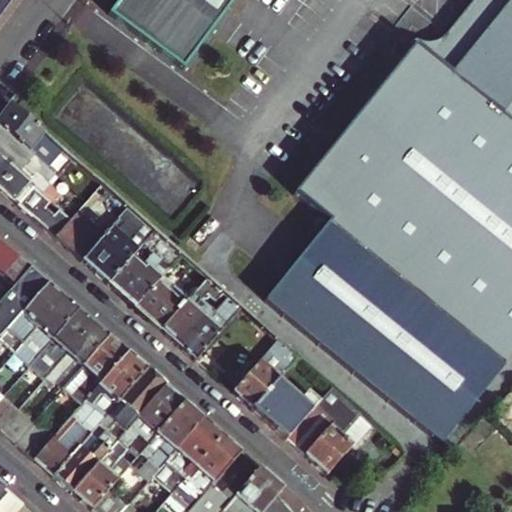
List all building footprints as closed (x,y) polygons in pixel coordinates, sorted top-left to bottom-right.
[(0,0),(0,18),(13,0),(0,0)] [(120,0),(109,16),(183,71),(236,0),(120,0)] [(511,360),(511,0),(468,55),(452,42),(440,45),(429,58),(417,48),(292,203),(502,372),(511,360)] [(7,109),(0,117),(0,129),(29,155),(38,144),(42,147),(41,149),(45,153),(50,162),(63,173),(71,165),(7,109)] [(0,129),(0,161),(40,196),(54,179),(29,155),(0,129)] [(40,196),(0,161),(0,193),(54,240),(69,222),(61,215),(56,221),(48,214),(53,209),(40,196)] [(125,212),(101,239),(80,264),(106,286),(131,258),(139,249),(151,235),(125,212)] [(66,252),(88,227),(74,216),(69,222),(54,240),(66,252)] [(80,264),(101,239),(88,227),(66,252),(80,264)] [(133,310),(155,285),(178,258),(151,235),(139,249),(146,255),(139,264),(131,258),(106,286),(133,310)] [(0,277),(14,288),(28,272),(0,247),(0,277)] [(10,293),(8,295),(27,310),(46,287),(28,272),(14,288),(10,293)] [(14,288),(0,277),(0,285),(10,293),(14,288)] [(204,281),(199,277),(195,282),(199,286),(204,281)] [(199,286),(186,302),(159,333),(178,349),(211,311),(218,302),(219,301),(214,297),(218,293),(204,281),(199,286)] [(159,333),(186,302),(172,290),(166,295),(155,285),(133,310),(159,333)] [(27,310),(0,340),(0,343),(15,355),(62,301),(46,287),(27,310)] [(223,307),(228,302),(222,297),(219,301),(218,302),(223,307)] [(77,314),(62,301),(15,355),(12,358),(27,370),(35,361),(77,314)] [(240,313),(231,305),(219,318),(229,326),(240,313)] [(219,318),(211,311),(178,349),(195,364),(229,326),(219,318)] [(77,314),(35,361),(27,370),(44,383),(51,374),(92,327),(77,314)] [(107,340),(92,327),(51,374),(67,387),(107,340)] [(107,340),(67,387),(62,392),(81,408),(125,357),(107,340)] [(250,412),(278,381),(295,362),(276,344),(231,395),(250,412)] [(102,427),(147,375),(125,357),(81,408),(34,463),(53,480),(82,449),(83,450),(98,431),(102,427)] [(114,438),(119,442),(164,391),(147,375),(102,427),(110,434),(118,425),(122,429),(114,438)] [(312,411),(278,381),(250,412),(285,442),(312,411)] [(164,391),(119,442),(117,444),(127,453),(141,436),(146,441),(143,444),(147,448),(183,407),(164,391)] [(330,391),(312,411),(285,442),(325,477),(370,427),(330,391)] [(2,399),(0,400),(0,433),(18,413),(2,399)] [(147,448),(139,456),(148,463),(142,470),(152,478),(201,423),(183,407),(147,448)] [(33,426),(18,413),(0,433),(15,446),(33,426)] [(47,434),(35,423),(33,426),(15,446),(27,457),(47,434)] [(171,495),(220,439),(201,423),(152,478),(139,494),(158,510),(171,495)] [(53,480),(71,496),(117,444),(119,442),(114,438),(111,442),(98,431),(83,450),(82,449),(53,480)] [(189,511),(239,455),(220,439),(171,495),(189,511)] [(89,511),(90,511),(109,491),(136,460),(127,453),(117,444),(71,496),(89,511)] [(239,455),(189,511),(222,511),(258,472),(239,455)] [(283,493),(258,472),(222,511),(266,511),(279,497),(283,493)] [(0,511),(18,511),(24,506),(0,485),(0,511)] [(123,511),(127,507),(109,491),(90,511),(123,511)] [(293,511),(279,497),(266,511),(293,511)]
